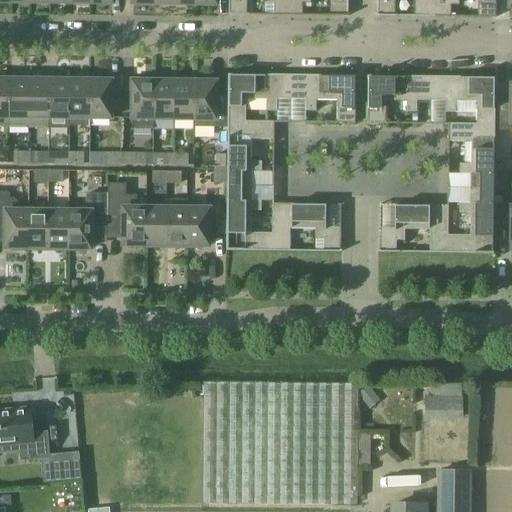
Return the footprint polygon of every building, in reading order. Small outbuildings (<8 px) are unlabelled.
[(273,15),(288,15),(288,0),(228,0),(228,15),(246,15),(246,0),(265,0),(265,3),(273,3),(273,15)] [(288,0),(288,15),(302,16),(302,4),(311,4),(310,0),(329,0),(329,16),(349,16),(349,14),(348,14),(347,0),(288,0)] [(436,17),(436,0),(376,0),(377,14),(375,14),(375,16),(395,17),(395,0),(413,0),(413,5),(422,5),(422,17),(436,17)] [(496,18),(495,0),(436,0),(436,17),(451,17),(451,5),(459,5),(459,0),(477,0),(477,17),(496,18)] [(228,74),(227,122),(245,121),(246,100),(266,100),(266,111),(277,111),(277,100),(291,100),(292,75),(228,74)] [(356,76),(292,75),(291,100),(305,100),(305,112),(316,112),(316,100),(337,100),(336,124),(355,124),(355,78),(356,78),(356,76)] [(431,101),(431,77),(367,76),(367,78),(367,124),(385,124),(385,101),(406,101),(406,113),(417,113),(417,101),(431,101)] [(477,102),(477,124),(494,124),(495,97),(495,77),(431,77),(431,101),(445,101),(445,113),(456,113),(456,101),(477,102)] [(101,81),(90,81),(89,125),(90,125),(90,118),(111,118),(111,91),(113,91),(114,78),(101,78),(101,81)] [(0,124),(8,124),(8,80),(0,79),(0,124)] [(153,119),(154,81),(142,81),(142,79),(130,79),(130,91),(132,91),(132,118),(132,128),(153,129),(153,119)] [(206,82),(194,82),(194,126),(215,127),(216,92),(218,92),(218,79),(206,79),(206,82)] [(28,117),(29,80),(8,80),(8,124),(8,127),(28,127),(28,117)] [(49,118),(49,80),(29,80),(28,117),(28,127),(49,127),(49,118)] [(69,125),(70,80),(49,80),(49,118),(49,127),(69,128),(69,125)] [(69,125),(89,125),(90,81),(70,80),(69,125)] [(153,119),(174,119),(174,81),(154,81),(153,119)] [(193,126),(194,126),(194,82),(174,81),(174,119),(193,119),(193,126)] [(494,129),(511,129),(511,82),(509,83),(509,95),(511,95),(511,98),(495,97),(494,124),(494,129)] [(245,121),(227,122),(227,186),(251,186),(252,172),(262,172),(262,162),(250,162),(251,140),(274,140),(274,122),(245,121)] [(468,175),(468,189),(494,189),(494,129),(494,124),(477,124),(447,123),(446,142),(470,142),(470,164),(458,164),(458,175),(468,175)] [(13,163),(28,164),(28,153),(14,153),(13,163)] [(42,153),(28,153),(28,164),(42,164),(42,153)] [(54,164),(69,164),(69,153),(54,153),(54,164)] [(83,153),(69,153),(69,164),(83,164),(83,153)] [(106,164),(121,164),(121,154),(106,153),(106,164)] [(135,154),(121,154),(121,164),(134,165),(135,154)] [(159,165),(173,165),(173,154),(159,154),(159,165)] [(188,154),(173,154),(173,165),(188,165),(188,154)] [(225,184),(225,169),(214,169),(214,184),(225,184)] [(34,182),(48,182),(48,171),(34,171),(34,182)] [(63,171),(48,171),(48,182),(63,182),(63,171)] [(152,183),(166,183),(166,172),(152,172),(152,183)] [(181,172),(166,172),(166,183),(181,183),(181,172)] [(107,184),(107,194),(107,220),(117,220),(117,235),(123,235),(123,245),(128,245),(128,249),(145,249),(146,208),(134,208),(134,197),(123,197),(123,185),(107,184)] [(226,251),(272,251),(272,233),(250,233),(250,211),(261,211),(261,201),(251,200),(251,186),(227,186),(226,251)] [(494,189),(468,189),(468,203),(458,203),(458,214),(469,214),(469,235),(448,235),(448,205),(447,205),(447,253),(493,254),(493,240),(494,203),(494,189)] [(5,195),(0,194),(0,237),(5,238),(5,248),(10,248),(10,251),(27,252),(28,211),(19,211),(19,207),(12,201),(5,201),(5,195)] [(107,220),(107,194),(87,194),(87,211),(68,211),(68,252),(86,252),(86,249),(91,249),(91,239),(97,239),(97,220),(107,220)] [(157,246),(166,246),(166,201),(165,201),(165,208),(146,208),(145,249),(156,249),(157,246)] [(175,249),(186,249),(187,201),(166,201),(166,246),(175,246),(175,249)] [(187,201),(186,249),(204,250),(204,246),(208,246),(209,236),(215,236),(215,221),(209,221),(209,209),(187,208),(187,201)] [(511,203),(494,203),(493,240),(511,240),(511,250),(511,249),(511,203)] [(272,204),(272,233),(272,251),(290,252),(290,228),(315,229),(315,240),(323,240),(323,252),(342,252),(342,250),(340,250),(340,228),(326,227),(326,204),(272,204)] [(429,253),(447,253),(447,205),(394,205),(394,228),(379,228),(379,251),(377,250),(377,253),(396,253),(396,241),(404,241),(405,230),(429,230),(429,253)] [(40,248),(48,248),(48,211),(28,211),(27,252),(40,252),(40,248)] [(68,211),(48,211),(48,248),(57,249),(57,252),(68,252),(68,211)] [(357,505),(357,445),(357,434),(357,384),(203,383),(202,504),(357,505)] [(425,419),(463,419),(463,397),(462,397),(462,385),(431,385),(431,396),(425,396),(425,419)] [(31,434),(29,410),(0,411),(0,454),(21,453),(22,460),(40,459),(48,458),(48,456),(46,432),(31,434)] [(370,434),(357,434),(357,445),(360,445),(360,464),(370,464),(370,434)] [(78,453),(48,456),(48,458),(40,459),(42,483),(80,480),(78,453)] [(470,511),(470,472),(438,471),(438,506),(392,505),(392,511),(470,511)]
